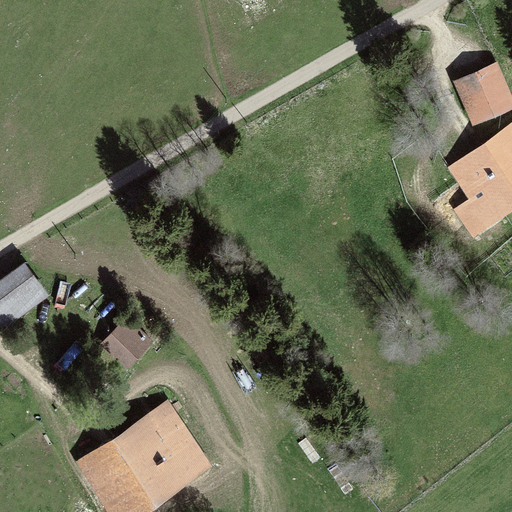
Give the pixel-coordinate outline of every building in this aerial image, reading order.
[(506,106),(488,65),(450,82),(467,123),(506,106)] [(453,209),(471,232),(511,200),(511,122),(449,167),(468,198),(453,209)] [(0,280),(0,316),(6,324),(46,293),(22,263),(0,280)] [(125,319),(106,340),(131,362),(150,341),(125,319)] [(80,462),(113,511),(136,511),(205,466),(170,418),(174,415),(165,403),(80,462)]
